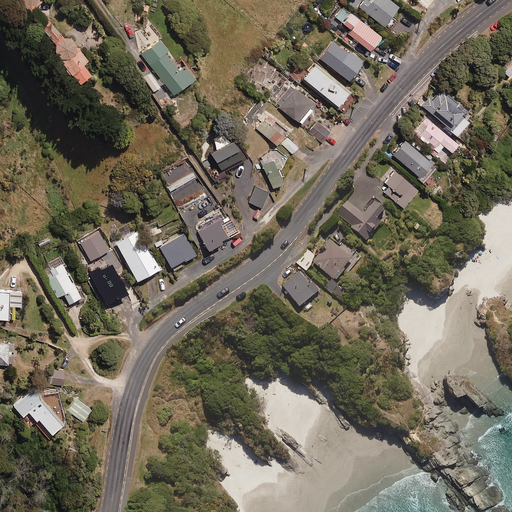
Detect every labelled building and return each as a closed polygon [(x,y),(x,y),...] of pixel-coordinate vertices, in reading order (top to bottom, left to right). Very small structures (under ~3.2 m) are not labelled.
[(20,0),(30,11),(43,0),(20,0)] [(353,9),(361,2),(358,0),(350,0),(347,3),(353,9)] [(383,27),(398,8),(387,0),(362,0),(357,7),(383,27)] [(369,52),(380,38),(351,14),(343,24),(350,30),(346,34),(369,52)] [(68,39),(63,38),(50,23),(37,34),(62,64),(60,65),(77,86),(89,76),(81,66),(87,61),(68,39)] [(172,96),(193,80),(182,66),(177,71),(164,54),(167,52),(158,40),(140,55),(172,96)] [(348,52),(346,54),(332,43),(319,59),(347,81),(362,63),(348,52)] [(508,77),(511,72),(511,61),(502,72),(508,77)] [(333,110),(349,92),(315,63),(300,81),(333,110)] [(152,93),(160,87),(149,73),(142,79),(152,93)] [(311,111),(308,109),(312,103),(293,88),(277,108),(299,125),(311,111)] [(467,112),(439,89),(430,100),(427,97),(420,106),(427,112),(457,137),(468,124),(462,119),(467,112)] [(265,112),(257,120),(261,124),(256,129),(275,146),(287,133),(278,125),(274,121),(272,119),(265,112)] [(451,154),(458,146),(425,118),(412,133),(437,154),(443,147),(451,154)] [(326,138),(330,132),(320,126),(316,131),(326,138)] [(224,132),(210,141),(216,149),(208,154),(210,156),(213,161),(220,172),(224,170),(241,159),(231,143),(224,132)] [(289,157),(298,148),(288,138),(279,147),(289,157)] [(391,156),(422,183),(435,167),(431,164),(433,161),(428,157),(426,159),(404,140),(391,156)] [(281,167),(275,154),(272,156),(259,161),(272,190),(282,185),(276,170),(281,167)] [(401,210),(417,191),(394,172),(384,184),(388,187),(382,194),(401,210)] [(261,208),(267,191),(254,186),(248,204),(261,208)] [(375,204),(362,216),(349,202),(336,213),(364,242),(382,225),(378,221),(385,214),(375,204)] [(190,225),(199,220),(196,213),(187,218),(190,225)] [(224,231),(226,230),(220,219),(197,232),(208,252),(229,240),(224,231)] [(153,237),(162,233),(159,226),(150,230),(153,237)] [(89,261),(108,251),(98,231),(79,242),(89,261)] [(135,283),(157,271),(136,231),(114,242),(135,283)] [(182,263),(195,256),(183,234),(159,247),(171,272),(183,266),(182,263)] [(335,282),(353,262),(331,243),(313,263),(335,282)] [(296,264),(306,273),(311,267),(314,258),(308,252),(296,264)] [(82,297),(65,266),(59,257),(39,268),(56,298),(62,295),(67,305),(82,297)] [(111,277),(114,275),(108,266),(89,279),(107,305),(113,301),(112,299),(122,293),(111,277)] [(312,283),(309,286),(299,274),(283,288),(300,308),(319,292),(312,283)] [(20,308),(20,291),(0,290),(0,320),(7,320),(7,308),(20,308)] [(0,365),(13,365),(12,343),(0,343),(0,365)] [(62,385),(63,368),(53,368),(53,385),(62,385)] [(48,438),(63,426),(32,389),(12,407),(27,425),(32,420),(48,438)] [(82,422),(91,411),(76,399),(67,411),(82,422)]
